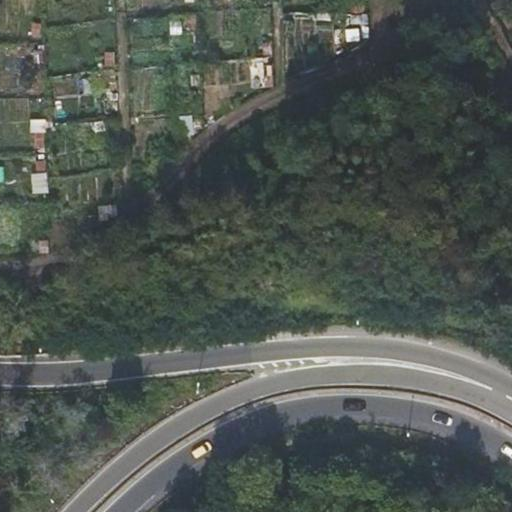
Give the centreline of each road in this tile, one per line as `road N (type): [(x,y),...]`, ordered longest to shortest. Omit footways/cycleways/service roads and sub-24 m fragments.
road 1 (motorway): [(511,394),(430,357),(363,345),(0,375)]
road 2 (motorway): [(511,413),(473,394),(381,374),(301,378),(235,397),(157,439),(74,511)]
road 3 (track): [(0,283),(19,289),(134,223),(217,136),(393,46)]
road 4 (motorway): [(120,511),(220,439),(313,407),(428,416),(511,452)]
